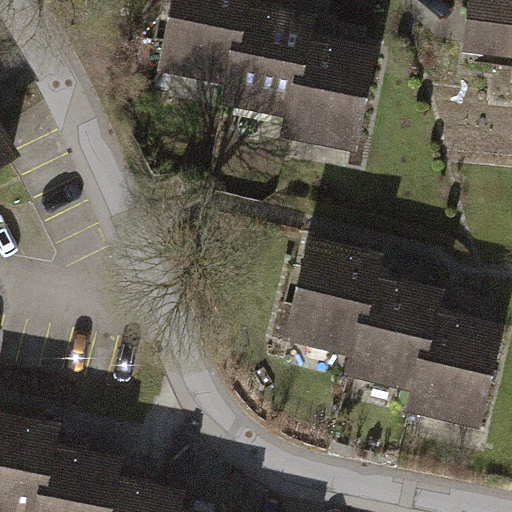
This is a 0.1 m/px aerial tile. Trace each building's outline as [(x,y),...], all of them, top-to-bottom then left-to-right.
[(165,0),(151,62),(217,78),(235,0),(165,0)] [(307,3),(296,0),(235,0),(217,78),(212,100),(280,116),(303,20),(307,3)] [(511,0),(465,0),(456,52),(508,61),(504,83),(511,84),(511,0)] [(377,38),(303,20),(280,116),(275,136),(349,154),(377,38)] [(304,225),(278,332),(344,348),(367,256),(370,241),(304,225)] [(435,272),(367,256),(344,348),(339,369),(408,385),(431,290),(435,272)] [(505,308),(431,290),(408,385),(403,406),(477,424),(505,308)] [(0,511),(3,511),(27,511),(48,431),(50,419),(0,406),(0,511)] [(98,511),(111,463),(115,447),(48,431),(27,511),(98,511)] [(168,511),(172,497),(177,479),(111,463),(98,511),(168,511)] [(234,511),(172,497),(168,511),(234,511)]
